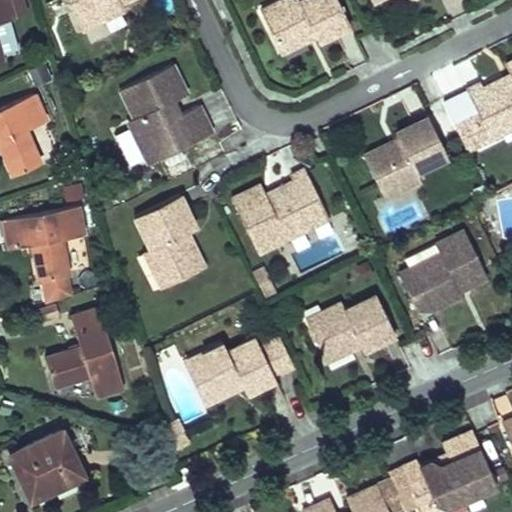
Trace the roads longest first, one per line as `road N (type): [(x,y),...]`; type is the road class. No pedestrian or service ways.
road 1 (residential): [(511,20),(307,121),(275,127),(256,123),(243,108),(191,0)]
road 2 (residential): [(184,511),(511,369)]
